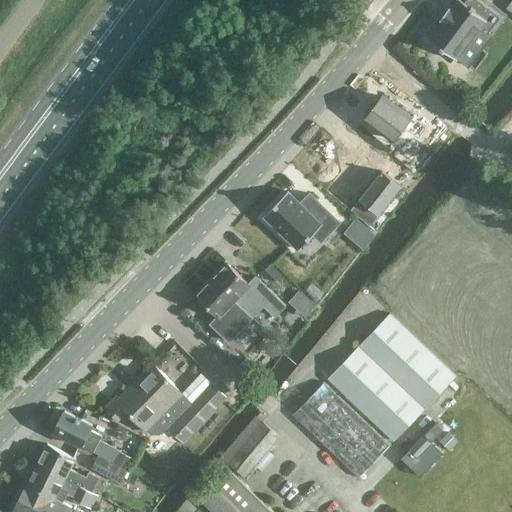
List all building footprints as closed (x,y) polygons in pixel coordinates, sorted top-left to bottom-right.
[(443,52),(455,62),(455,61),(463,67),(500,20),(475,0),(468,0),(465,4),(459,0),(457,0),(458,0),(458,1),(451,10),(450,9),(439,22),(440,23),(428,37),(427,39),(427,38),(426,39),(440,51),(439,52),(442,54),(443,52)] [(395,140),(404,128),(407,130),(406,131),(417,140),(429,125),(415,114),(411,119),(382,96),(366,118),(395,140)] [(382,171),(350,210),(369,225),(378,214),(379,215),(401,187),(382,171)] [(288,191),(263,216),(298,249),(313,233),(320,240),(339,221),(310,193),(309,194),(312,197),(305,204),(302,201),(300,203),(288,191)] [(264,305),(274,316),(285,305),(256,276),(249,283),(227,262),(212,278),(251,318),(264,305)] [(261,327),(251,318),(212,278),(196,294),(219,317),(225,312),(242,328),(243,327),(252,336),(261,327)] [(306,314),(316,303),(298,287),(288,298),(306,314)] [(393,441),(456,375),(390,312),(327,378),(393,441)] [(146,432),(147,431),(150,434),(160,435),(167,428),(183,444),(227,398),(211,382),(191,402),(184,395),(152,363),(117,398),(116,397),(105,407),(118,421),(127,412),(146,432)] [(292,414),(358,477),(389,445),(322,382),(292,414)] [(123,467),(123,466),(129,455),(99,440),(102,435),(91,430),(94,425),(64,410),(53,432),(83,447),(123,467)] [(244,477),(280,436),(256,416),(221,458),(244,477)] [(48,444),(47,445),(37,464),(65,478),(93,492),(99,479),(88,473),(86,476),(70,468),(75,458),(48,444)] [(120,482),(126,469),(97,455),(91,468),(120,482)] [(37,464),(27,483),(63,502),(67,493),(75,497),(74,500),(86,506),(92,508),(98,495),(93,492),(65,478),(37,464)] [(274,511),(242,480),(230,470),(202,500),(214,511),(274,511)] [(69,511),(73,507),(63,502),(27,483),(12,511),(69,511)] [(206,511),(201,507),(201,508),(189,496),(175,511),(206,511)]
